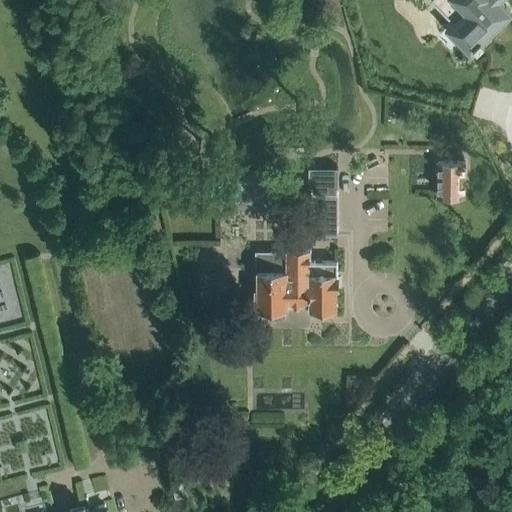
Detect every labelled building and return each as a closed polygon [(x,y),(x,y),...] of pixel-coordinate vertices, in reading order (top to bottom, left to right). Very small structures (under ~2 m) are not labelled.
[(448,0),(441,7),(454,21),(449,26),(469,49),(470,48),(471,49),(477,44),(478,45),(485,38),(484,37),(502,20),(501,18),(510,9),(501,0),(448,0)] [(465,195),(465,162),(438,162),(437,195),(465,195)] [(311,167),(311,228),(337,228),(337,167),(311,167)] [(337,307),(337,260),(311,260),(311,249),(289,249),(289,251),(260,251),(260,269),(257,269),(257,306),(261,306),(261,317),(285,317),(285,306),(288,306),(288,304),(309,304),(309,307),(337,307)] [(107,511),(105,503),(98,504),(99,507),(89,509),(88,507),(86,507),(85,504),(70,508),(71,511),(66,511),(107,511)]
